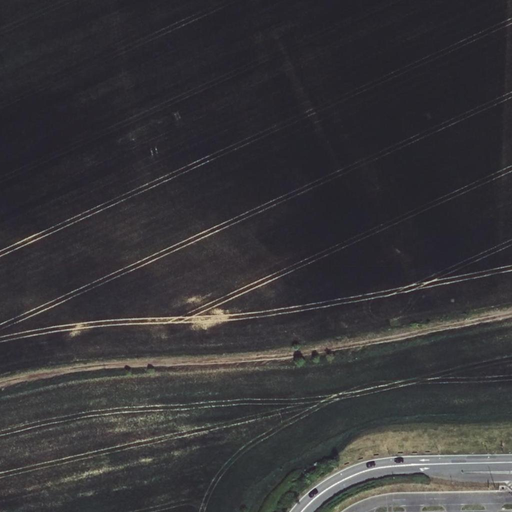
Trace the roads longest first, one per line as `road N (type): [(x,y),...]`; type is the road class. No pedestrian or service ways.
road 1 (track): [(511,313),(327,352),(112,363),(0,378)]
road 2 (tertiary): [(426,464),(358,468),(295,511)]
road 3 (tertiary): [(308,511),(366,476),(426,464)]
